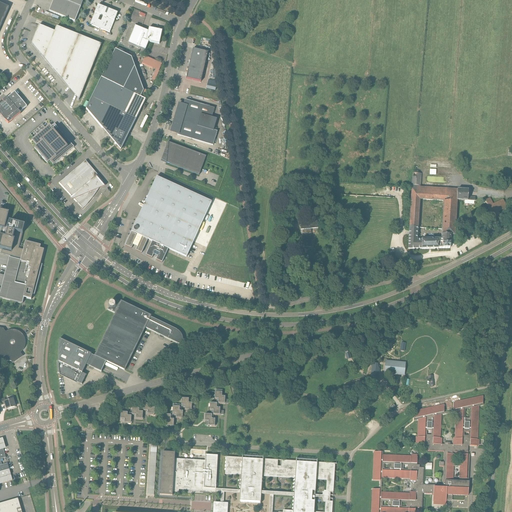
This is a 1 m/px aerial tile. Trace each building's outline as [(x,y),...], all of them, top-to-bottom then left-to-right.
[(53,0),(49,11),(75,22),(83,2),(77,0),(53,0)] [(0,27),(9,8),(0,3),(0,27)] [(98,5),(90,25),(110,33),(118,13),(98,5)] [(132,20),(142,24),(146,14),(134,8),(131,16),(133,17),(132,20)] [(54,32),(39,25),(31,44),(79,100),(101,45),(56,27),(54,32)] [(148,31),(135,26),(128,43),(145,50),(149,42),(159,44),(162,31),(149,28),(148,31)] [(186,78),(201,82),(208,52),(193,49),(190,61),(189,61),(188,63),(189,64),(186,78)] [(133,126),(146,100),(140,97),(144,91),(134,64),(131,58),(115,50),(86,109),(114,142),(121,150),(133,126)] [(157,77),(162,63),(145,56),(142,65),(156,70),(153,78),(152,77),(151,79),(158,82),(159,78),(157,77)] [(214,82),(208,81),(206,89),(215,91),(217,83),(214,82)] [(21,114),(20,113),(27,107),(15,92),(7,98),(6,97),(2,101),(3,102),(0,104),(0,114),(8,124),(21,114)] [(183,106),(179,105),(172,131),(178,133),(177,135),(213,146),(217,132),(214,131),(217,119),(212,118),(214,109),(185,100),(183,106)] [(51,127),(49,125),(32,140),(37,146),(34,148),(48,164),(50,162),(53,165),(74,148),(54,124),(51,127)] [(166,163),(199,175),(206,156),(183,148),(168,142),(166,163)] [(91,200),(97,191),(99,189),(105,187),(102,183),(103,182),(94,172),(86,161),(59,184),(68,194),(76,202),(83,209),(88,204),(91,200)] [(411,186),(421,186),(421,174),(412,174),(411,186)] [(157,177),(138,218),(125,246),(131,249),(133,245),(137,247),(136,251),(141,253),(148,240),(186,257),(212,202),(157,177)] [(455,235),(455,230),(457,190),(412,187),(409,227),(408,249),(417,249),(422,249),(438,249),(450,249),(450,235),(455,235)] [(468,190),(457,190),(457,200),(475,202),(475,197),(468,197),(468,190)] [(490,198),(485,200),(496,224),(511,217),(503,199),(493,204),(490,198)] [(10,214),(0,211),(0,212),(0,231),(3,232),(1,240),(0,239),(0,252),(2,253),(1,255),(9,257),(21,260),(23,251),(19,250),(25,226),(8,222),(10,214)] [(300,218),(296,218),(297,223),(300,223),(301,230),(303,230),(302,247),(311,247),(312,229),(318,228),(317,221),(301,223),(300,218)] [(23,251),(21,260),(9,257),(0,292),(0,298),(22,304),(26,288),(29,288),(28,293),(34,295),(42,265),(39,264),(43,250),(40,249),(41,246),(26,242),(23,251)] [(107,310),(115,314),(95,355),(94,356),(106,362),(125,371),(145,328),(182,346),(182,345),(182,343),(183,341),(183,339),(182,337),(181,335),(180,333),(178,331),(176,330),(116,301),(114,303),(113,302),(112,302),(110,302),(109,303),(108,305),(108,306),(108,307),(109,308),(107,309),(107,310)] [(0,359),(12,362),(13,363),(22,357),(20,353),(21,352),(23,350),(24,348),(24,346),(25,344),(25,342),(24,340),(24,338),(23,336),(21,334),(20,333),(18,332),(16,331),(14,331),(11,331),(9,331),(7,332),(6,333),(3,329),(0,328),(0,359)] [(101,372),(106,362),(94,356),(92,355),(90,354),(90,353),(60,339),(58,348),(58,355),(58,362),(57,361),(57,362),(58,368),(58,373),(57,373),(82,385),(82,384),(86,376),(86,375),(82,373),(86,365),(101,372)] [(386,373),(403,375),(404,364),(387,362),(386,373)] [(360,380),(345,385),(346,388),(361,382),(360,380)] [(225,404),(226,397),(222,397),(222,390),(215,390),(215,399),(217,399),(217,404),(218,404),(221,404),(225,404)] [(453,452),(467,453),(468,453),(468,446),(477,446),(479,406),(482,406),(483,396),(454,403),(453,410),(444,412),(444,405),(415,411),(414,421),(418,420),(417,444),(426,444),(426,446),(428,446),(428,451),(444,452),(443,463),(439,463),(439,467),(443,467),(442,485),(423,485),(424,468),(419,468),(419,466),(417,466),(417,457),(383,455),(383,452),(374,452),(373,480),(380,481),(380,489),(372,489),(371,511),(414,511),(415,508),(422,508),(422,494),(433,494),(433,501),(446,502),(446,495),(468,495),(468,482),(452,481),(453,466),(460,466),(459,479),(469,479),(470,455),(461,454),(460,464),(453,464),(453,454),(452,454),(453,452)] [(5,404),(7,409),(15,407),(14,404),(16,403),(15,398),(13,399),(13,398),(6,401),(5,398),(1,400),(2,405),(5,404)] [(185,407),(185,410),(192,411),(193,403),(188,403),(189,399),(182,398),(181,405),(181,407),(185,407)] [(221,408),(218,408),(218,404),(217,404),(210,403),(210,410),(212,410),(212,415),(213,415),(216,415),(220,416),(221,408)] [(144,404),(143,412),(144,412),(144,411),(147,411),(147,415),(154,416),(155,408),(151,407),(151,404),(144,404)] [(176,419),(183,419),(184,411),(181,411),(181,407),(181,405),(173,404),(172,413),(172,415),(176,415),(176,419)] [(143,420),(144,412),(143,412),(139,412),(139,408),(132,408),(132,416),(132,415),(136,415),(135,419),(143,420)] [(124,423),(132,424),(132,416),(127,416),(128,413),(121,412),(120,419),(124,419),(124,423)] [(174,427),(175,419),(172,419),(172,415),(172,413),(171,413),(170,415),(164,415),(163,422),(167,422),(167,426),(174,427)] [(215,426),(216,419),(213,419),(213,415),(212,415),(205,414),(204,421),(208,422),(208,426),(215,426)] [(0,474),(10,472),(7,464),(0,466),(0,459),(5,458),(3,448),(0,449),(0,474)] [(151,448),(148,494),(154,495),(157,448),(151,448)] [(272,511),(273,495),(293,496),(292,511),(331,511),(333,499),(328,499),(328,495),(333,496),(333,495),(335,464),(336,464),(300,461),(225,457),(224,457),(226,457),(225,474),(232,475),(239,475),(238,486),(240,487),(240,490),(216,489),(218,456),(205,455),(205,461),(175,459),(175,453),(162,452),(160,495),(172,496),(172,492),(178,492),(178,490),(200,491),(203,491),(215,492),(221,492),(221,493),(220,502),(220,508),(219,508),(219,507),(218,507),(218,506),(217,506),(217,507),(216,507),(216,508),(215,508),(214,511),(272,511)] [(12,480),(10,472),(0,474),(0,484),(12,481),(12,480)] [(21,511),(18,499),(0,504),(0,511),(21,511)]
